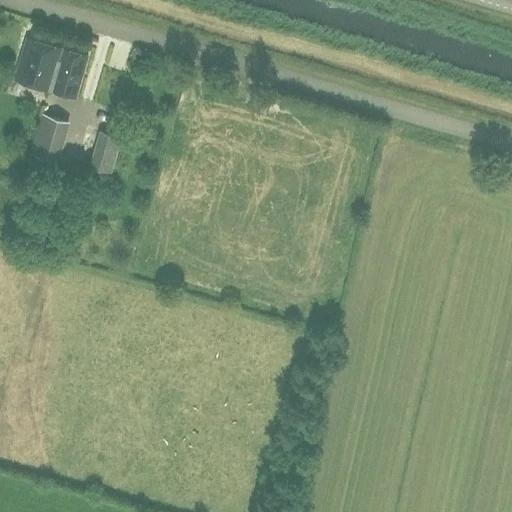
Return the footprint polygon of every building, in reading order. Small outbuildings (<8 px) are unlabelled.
[(76,97),(88,55),(27,37),(27,38),(15,79),(76,97)] [(113,116),(119,77),(102,75),(96,114),(113,116)] [(44,112),(40,125),(66,132),(69,119),(44,112)] [(116,149),(97,143),(91,165),(110,171),(116,149)] [(37,153),(34,164),(51,169),(55,158),(37,153)]
